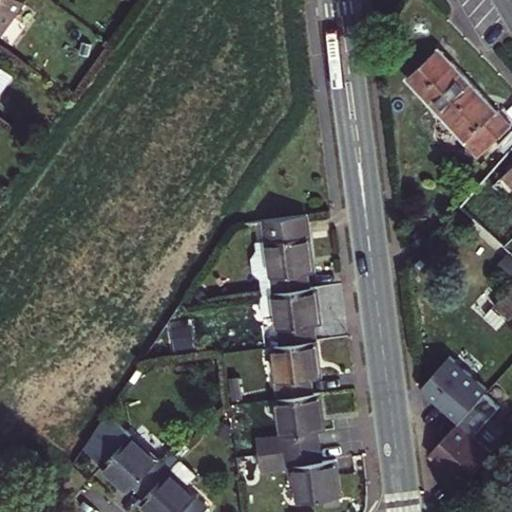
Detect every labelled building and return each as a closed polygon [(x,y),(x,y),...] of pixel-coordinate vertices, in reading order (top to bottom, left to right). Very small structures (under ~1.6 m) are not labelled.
[(0,0),(0,33),(24,0),(0,0)] [(410,82),(479,156),(511,126),(496,110),(492,114),(479,99),(483,96),(442,52),(436,51),(410,76),(410,82)] [(479,99),(492,114),(496,110),(490,103),(483,96),(479,99)] [(311,249),(307,214),(254,221),(257,250),(252,257),(254,272),(261,278),(263,293),(309,287),(307,272),(314,271),(311,249)] [(316,286),(309,287),(263,293),(260,293),(263,315),(278,312),(282,344),(316,340),(313,324),(321,323),(319,311),(316,286)] [(509,320),(511,316),(511,286),(495,306),(509,320)] [(318,364),(316,340),(282,344),(274,345),(281,397),(315,393),(313,378),(320,377),(318,364)] [(449,357),(422,389),(440,405),(460,422),(488,390),(449,357)] [(230,385),(233,400),(243,399),(241,384),(230,385)] [(322,392),(315,393),(281,397),(286,433),(257,437),(260,453),(322,445),(319,430),(327,429),(325,417),(322,392)] [(233,430),(218,421),(212,431),(227,439),(233,430)] [(446,478),(457,489),(462,484),(492,454),(458,423),(430,455),(446,469),(451,473),(446,478)] [(495,434),(501,441),(511,430),(505,424),(495,434)] [(135,483),(147,494),(170,469),(131,433),(102,463),(120,480),(130,489),(135,483)] [(322,445),(260,453),(262,468),(297,464),(301,501),(343,496),(339,471),(338,458),(324,461),(322,445)] [(170,469),(147,494),(142,500),(154,511),(203,511),(209,506),(187,486),(198,475),(180,458),(170,469)]
